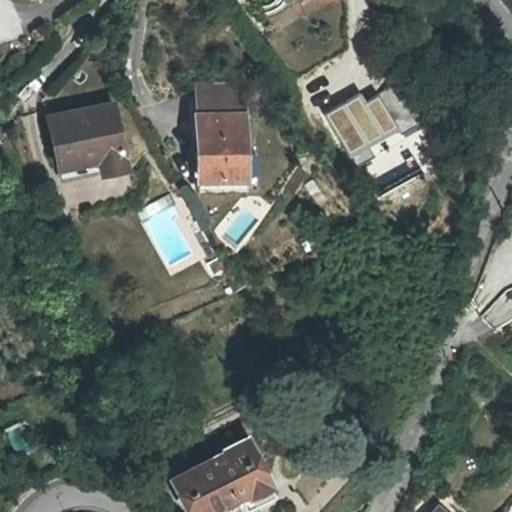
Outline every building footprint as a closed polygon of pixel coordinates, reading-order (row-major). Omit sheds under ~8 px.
[(379,99),(366,106),(361,97),(328,116),(350,153),(395,127),(379,99)] [(51,116),(59,166),(100,158),(102,173),(125,169),(114,105),(51,116)] [(240,176),(239,113),(196,113),(197,177),(240,176)] [(62,180),(102,173),(100,158),(59,166),(62,180)] [(25,451),(32,436),(10,427),(4,442),(25,451)] [(245,494),(247,496),(269,485),(247,439),(225,450),(226,453),(213,459),(234,500),(245,494)] [(172,479),(187,511),(208,511),(234,500),(213,459),(172,479)]
